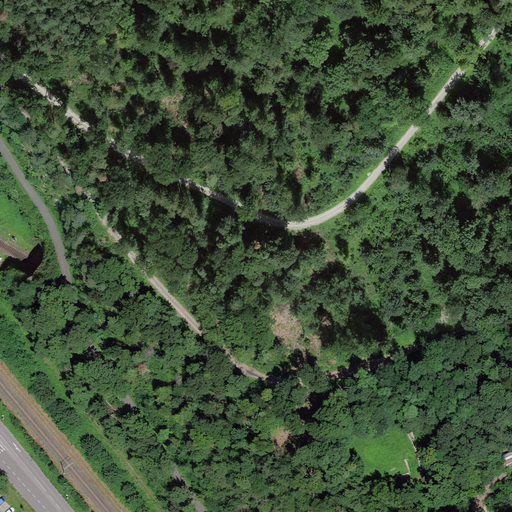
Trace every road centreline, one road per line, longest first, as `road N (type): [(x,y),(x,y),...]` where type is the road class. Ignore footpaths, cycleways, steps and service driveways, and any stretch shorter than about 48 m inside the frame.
road 1 (track): [(511,12),(364,187),(328,216),(287,225),(126,150),(0,52)]
road 2 (track): [(0,84),(143,271),(252,372),(322,376),(511,316)]
road 3 (track): [(161,511),(0,296)]
road 4 (track): [(394,353),(423,473),(375,511)]
